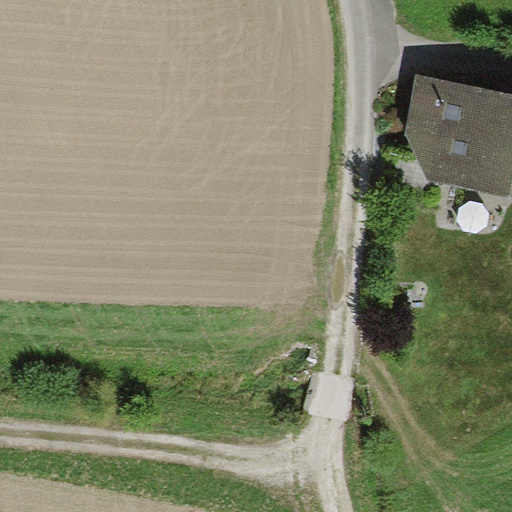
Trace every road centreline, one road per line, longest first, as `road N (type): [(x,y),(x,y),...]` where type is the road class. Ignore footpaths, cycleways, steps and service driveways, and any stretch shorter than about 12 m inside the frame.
road 1 (track): [(348,0),(363,78),(348,311),(317,445),(336,511)]
road 2 (track): [(0,438),(252,457),(317,445)]
